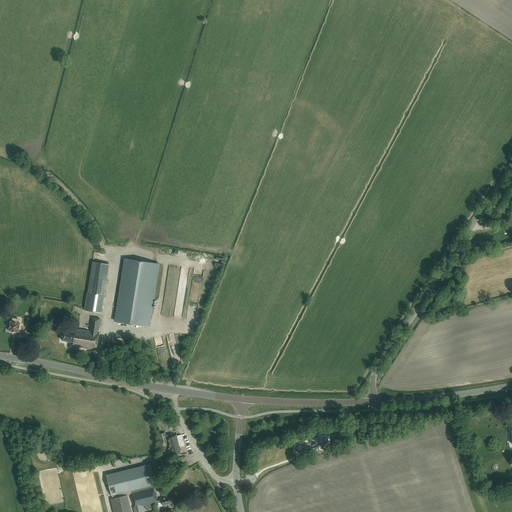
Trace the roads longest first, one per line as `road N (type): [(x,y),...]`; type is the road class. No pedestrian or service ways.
road 1 (tertiary): [(511,165),(377,367),(373,401)]
road 2 (secondary): [(175,390),(0,356)]
road 3 (secondary): [(373,401),(511,385)]
road 4 (secondary): [(373,401),(241,400)]
